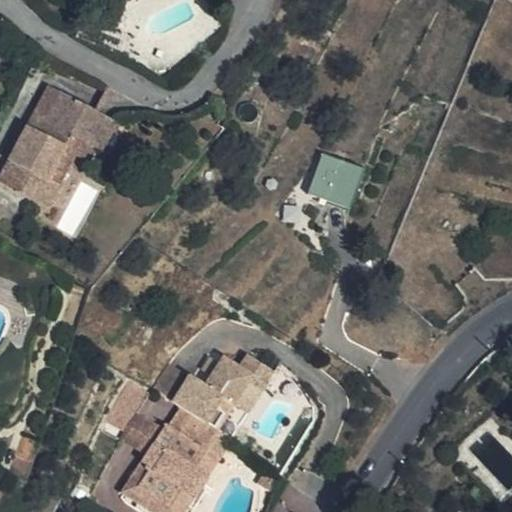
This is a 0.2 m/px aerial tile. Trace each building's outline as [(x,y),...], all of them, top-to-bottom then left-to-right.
[(44,120),(60,89),(52,85),(36,116),(44,120)] [(75,135),(86,141),(99,147),(115,116),(60,89),(44,120),(36,116),(7,171),(26,182),(21,191),(51,208),(62,186),(52,181),(75,135)] [(62,186),(86,141),(75,135),(52,181),(62,186)] [(324,153),(317,171),(308,192),(346,206),(361,167),(324,153)] [(26,182),(7,171),(2,180),(21,191),(26,182)] [(173,396),(183,403),(216,426),(248,379),(263,389),(276,370),(249,352),(241,364),(224,352),(219,359),(210,373),(203,382),(189,373),(173,396)] [(200,365),(210,373),(219,359),(210,352),(200,365)] [(152,390),(132,377),(108,413),(127,427),(139,410),(152,390)] [(216,426),(183,403),(167,425),(163,423),(162,425),(146,448),(139,458),(150,465),(139,481),(163,498),(175,481),(179,483),(203,449),(201,447),(216,426)] [(162,425),(139,410),(127,427),(124,432),(146,448),(162,425)] [(150,465),(139,458),(120,486),(158,511),(184,511),(220,461),(203,449),(179,483),(175,481),(163,498),(139,481),(150,465)] [(263,467),(256,478),(270,485),(275,474),(263,467)]
